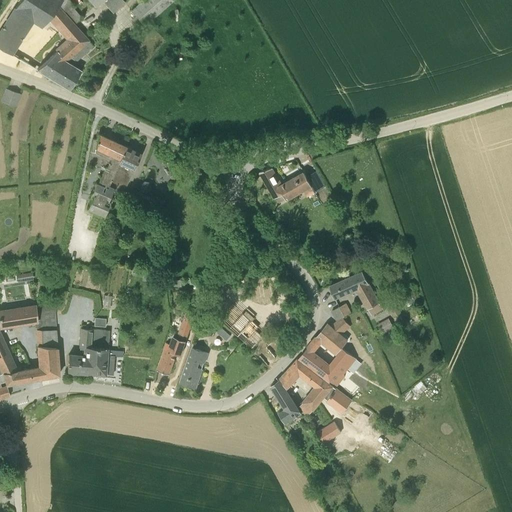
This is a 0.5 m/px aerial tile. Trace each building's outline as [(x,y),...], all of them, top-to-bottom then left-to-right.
[(62,30),(64,32),(65,33),(74,25),(58,7),(63,0),(20,0),(0,31),(0,46),(12,54),(33,22),(42,27),(50,17),(62,30)] [(81,18),(69,4),(71,1),(69,0),(63,0),(58,7),(74,25),(81,18)] [(88,0),(95,6),(101,0),(113,12),(126,0),(88,0)] [(143,0),(131,10),(144,26),(173,0),(143,0)] [(88,40),(80,30),(75,35),(37,69),(48,76),(65,60),(66,60),(88,40)] [(48,76),(53,79),(69,89),(81,70),(73,65),(75,61),(92,45),(88,40),(66,60),(65,60),(48,76)] [(7,89),(3,98),(2,101),(15,106),(20,93),(7,89)] [(107,188),(126,146),(99,134),(97,140),(93,139),(88,165),(99,167),(104,169),(98,183),(96,182),(90,196),(92,197),(88,208),(104,215),(110,201),(108,200),(113,190),(107,188)] [(131,175),(140,153),(126,146),(107,188),(113,190),(114,188),(118,190),(126,173),(131,175)] [(272,167),(260,171),(275,198),(283,194),(286,200),(304,190),(307,196),(326,185),(317,170),(306,176),(304,172),(282,185),(272,167)] [(151,188),(151,187),(151,186),(151,185),(151,184),(150,184),(150,183),(149,182),(148,182),(147,181),(146,181),(145,181),(144,181),(143,181),(143,182),(142,182),(141,182),(141,183),(140,184),(140,185),(139,186),(139,187),(139,188),(139,189),(140,189),(140,190),(140,191),(141,191),(141,192),(142,192),(143,193),(144,193),(145,193),(146,193),(147,193),(148,193),(148,192),(149,192),(150,191),(151,190),(151,189),(151,188)] [(149,196),(135,190),(130,200),(143,207),(149,196)] [(32,272),(17,274),(18,282),(33,279),(32,272)] [(364,272),(330,285),(335,297),(357,288),(372,315),(384,309),(364,272)] [(157,277),(143,274),(142,280),(156,283),(157,277)] [(225,301),(214,313),(251,348),(253,346),(260,352),(270,342),(251,325),(225,301)] [(395,302),(387,307),(390,311),(398,307),(395,302)] [(0,382),(0,383),(5,381),(6,384),(59,374),(56,330),(52,303),(36,305),(37,321),(36,321),(37,329),(37,336),(37,345),(39,366),(17,370),(0,332),(0,382)] [(346,303),(339,306),(344,316),(351,312),(346,303)] [(36,305),(0,310),(0,326),(21,323),(36,321),(37,321),(36,305)] [(178,334),(187,337),(194,316),(185,313),(178,334)] [(106,325),(106,318),(95,317),(95,325),(106,325)] [(389,318),(377,324),(381,333),(393,327),(389,318)] [(348,340),(341,334),(330,326),(327,323),(314,339),(319,343),(322,340),(337,353),(348,340)] [(68,354),(67,371),(105,374),(113,374),(114,355),(106,354),(107,347),(99,347),(100,338),(105,339),(105,330),(81,328),(79,347),(85,347),(84,355),(68,354)] [(157,370),(169,373),(176,353),(181,355),(185,341),(174,337),(169,351),(164,349),(157,370)] [(181,382),(195,387),(208,352),(193,347),(181,382)] [(327,363),(313,351),(308,347),(300,357),(336,385),(345,375),(342,373),(348,368),(356,358),(344,349),(329,365),(327,363)] [(303,402),(298,408),(299,411),(306,418),(312,409),(313,410),(324,397),(328,400),(327,401),(343,412),(352,400),(323,379),(297,359),(291,366),(300,373),(315,385),(302,401),(303,402)] [(294,378),(286,372),(281,378),(286,387),(294,378)] [(299,411),(298,408),(280,379),(271,386),(286,409),(280,413),(285,422),(301,413),(299,411)] [(427,388),(421,381),(415,386),(421,393),(427,388)] [(2,388),(0,383),(0,382),(0,397),(10,395),(10,394),(7,386),(2,388)] [(336,435),(341,431),(335,421),(329,425),(336,435)]
